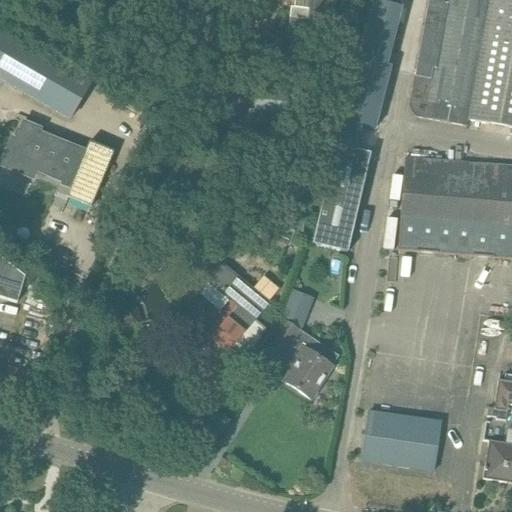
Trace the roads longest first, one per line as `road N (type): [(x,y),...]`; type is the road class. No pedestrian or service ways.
road 1 (unknown): [(328,511),(411,0)]
road 2 (unknown): [(28,436),(175,92)]
road 3 (unclassified): [(0,428),(286,511)]
